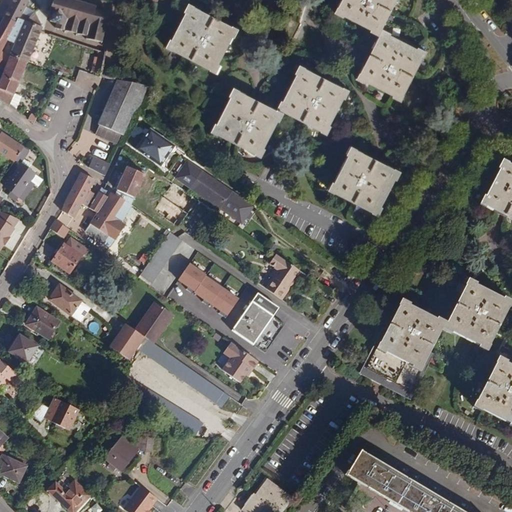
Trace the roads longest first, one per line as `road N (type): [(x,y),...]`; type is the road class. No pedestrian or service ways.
road 1 (tertiary): [(312,361),(490,115)]
road 2 (residential): [(511,466),(312,361)]
road 3 (tertiary): [(196,511),(312,361)]
road 4 (residential): [(49,143),(65,172),(61,194),(0,292)]
